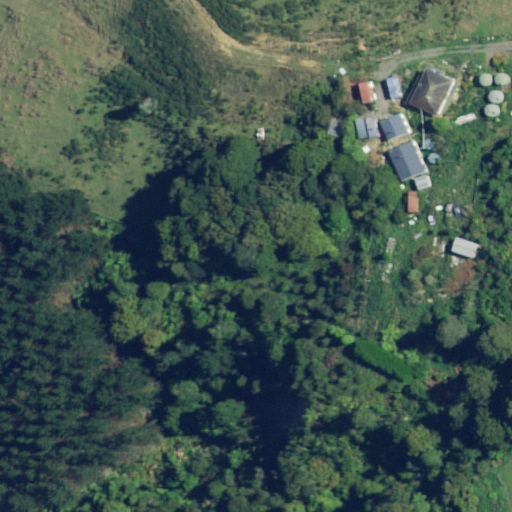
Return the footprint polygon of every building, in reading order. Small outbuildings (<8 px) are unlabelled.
[(454,81),(431,69),(414,104),(437,115),(454,81)] [(399,78),(390,79),(393,98),(402,97),(399,78)] [(371,82),(363,84),(366,103),(375,102),(371,82)] [(409,133),(402,114),(383,121),(390,140),(409,133)] [(346,121),(333,117),(328,134),(341,138),(346,121)] [(431,186),(414,142),(392,151),(403,180),(414,176),(420,190),(431,186)] [(480,244),(458,237),(454,251),(476,258),(480,244)]
